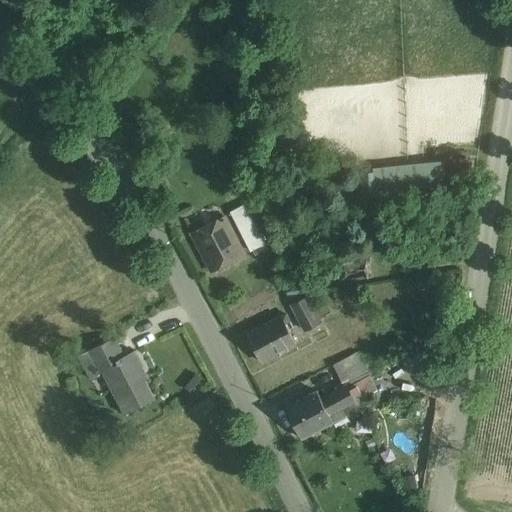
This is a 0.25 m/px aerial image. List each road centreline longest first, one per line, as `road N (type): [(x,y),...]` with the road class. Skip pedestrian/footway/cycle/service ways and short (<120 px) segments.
road 1 (unclassified): [(300,511),(143,214),(83,124),(0,47)]
road 2 (unclassified): [(438,511),(511,61)]
